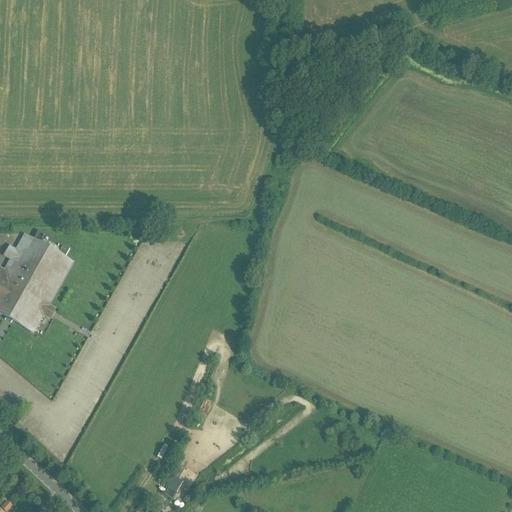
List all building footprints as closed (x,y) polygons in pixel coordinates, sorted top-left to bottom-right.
[(0,269),(0,314),(34,335),(45,317),(51,320),(56,312),(50,309),(76,265),(67,260),(72,251),(41,233),(36,241),(27,236),(18,252),(12,249),(8,256),(13,260),(5,272),(0,269)] [(87,253),(89,247),(78,244),(76,250),(87,253)] [(171,483),(168,488),(164,496),(171,501),(179,488),(171,483)] [(155,501),(151,507),(157,511),(160,511),(164,507),(155,501)] [(12,506),(7,502),(2,508),(7,511),(12,506)]
